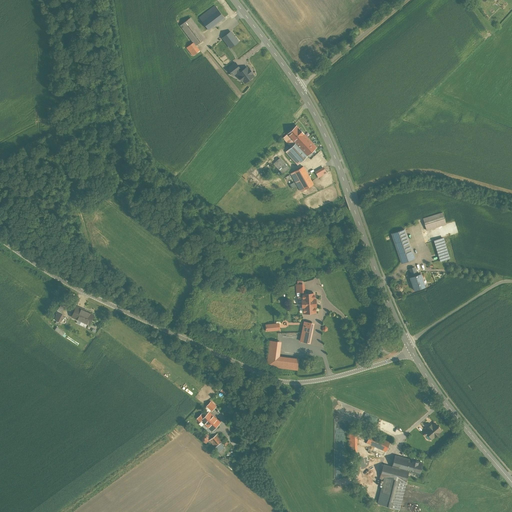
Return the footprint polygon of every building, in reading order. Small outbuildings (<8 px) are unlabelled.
[(208,30),(224,18),(215,6),(199,18),(208,30)] [(196,45),(205,38),(190,18),(180,25),(193,42),(187,47),(193,56),(200,50),(196,45)] [(238,42),(230,32),(223,38),(230,48),(238,42)] [(228,69),(233,75),(237,72),(240,70),(240,69),(235,63),(228,69)] [(245,83),(253,76),(251,74),(252,73),(249,69),(249,70),(247,67),(241,71),(240,70),(237,72),(240,76),(239,77),(242,81),(243,80),(245,83)] [(287,134),(295,143),(305,134),(296,125),(287,134)] [(316,147),(305,134),(295,143),(286,152),(297,165),(316,147)] [(283,173),(289,168),(279,158),(274,163),(283,173)] [(313,184),(303,166),(291,173),(299,188),(301,191),(313,184)] [(442,212),(423,218),(426,230),(446,224),(442,212)] [(404,229),(392,233),(401,260),(402,263),(414,258),(404,229)] [(442,238),(434,240),(441,261),(449,259),(442,238)] [(412,277),(410,277),(414,290),(424,287),(420,274),(417,275),(414,267),(409,269),(412,277)] [(313,294),(303,294),(303,300),(301,300),(301,309),(303,308),(303,314),(315,314),(315,308),(316,308),(316,300),(314,300),(313,294)] [(81,314),(75,311),(72,316),(89,324),(94,315),(83,310),(81,314)] [(315,325),(304,323),(300,342),(310,345),(315,325)] [(281,342),(270,341),(267,366),(295,369),(297,370),(298,359),(279,356),(281,342)] [(211,402),(206,406),(207,407),(211,410),(211,411),(215,406),(211,402)] [(220,422),(209,412),(205,416),(201,420),(201,421),(204,423),(208,426),(210,428),(212,430),(220,422)] [(441,430),(435,423),(432,426),(431,425),(428,428),(429,429),(426,431),(425,430),(422,432),(425,436),(428,434),(431,438),(434,436),(435,437),(439,433),(438,433),(441,430)] [(358,429),(350,429),(349,452),(357,452),(358,429)] [(217,434),(210,440),(215,447),(223,441),(217,434)] [(390,443),(370,435),(367,443),(386,452),(390,443)] [(392,466),(383,464),(379,479),(384,480),(377,503),(399,509),(406,480),(409,472),(420,474),(423,463),(395,455),(392,466)] [(379,462),(370,459),(363,483),(372,485),(379,462)]
